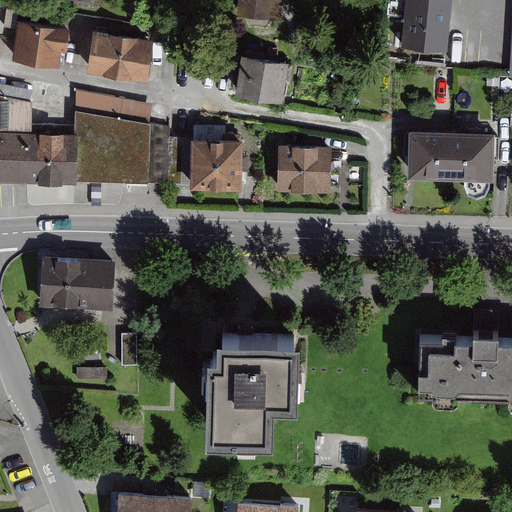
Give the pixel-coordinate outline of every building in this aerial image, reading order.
[(241,0),(240,10),(279,15),(281,0),(241,0)] [(446,0),(405,0),(402,33),(442,38),(446,0)] [(17,57),(66,64),(72,19),(22,13),(17,57)] [(91,63),(149,73),(155,35),(97,26),(91,63)] [(291,57),(243,50),(237,88),(285,96),(291,57)] [(0,87),(0,176),(74,175),(184,175),(185,129),(173,129),(173,115),(149,115),(152,95),(76,83),(75,125),(32,122),(32,93),(0,87)] [(409,172),(452,174),(453,126),(411,125),(409,172)] [(452,174),(494,175),(496,128),(453,126),(452,174)] [(245,177),(246,130),(195,129),(194,176),(245,177)] [(333,186),(334,142),(281,140),(280,185),(333,186)] [(110,308),(110,260),(42,260),(42,308),(110,308)] [(300,327),(219,326),(219,347),(206,346),(205,428),(276,429),(276,395),(299,395),(300,327)] [(137,331),(123,332),(122,363),(138,363),(137,331)] [(511,336),(423,334),(421,389),(440,389),(440,398),(457,399),(458,391),(511,392),(511,404),(511,403),(511,336)] [(110,365),(75,366),(77,379),(109,379),(110,365)] [(191,511),(193,494),(119,491),(118,511),(191,511)] [(225,511),(237,511),(238,498),(226,498),(225,511)] [(298,511),(299,501),(241,498),(240,511),(298,511)]
